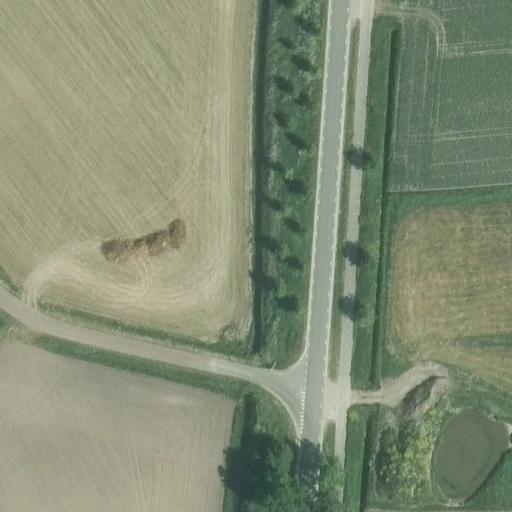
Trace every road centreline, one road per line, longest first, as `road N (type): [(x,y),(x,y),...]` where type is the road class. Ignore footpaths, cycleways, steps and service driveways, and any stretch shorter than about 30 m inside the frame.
road 1 (unclassified): [(309,511),(340,0)]
road 2 (track): [(319,388),(134,351),(35,321),(0,296)]
